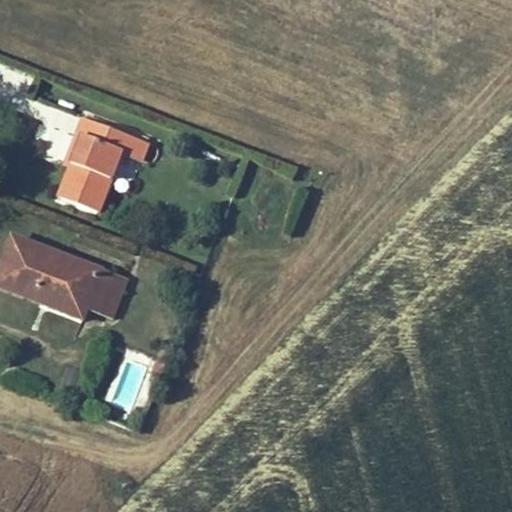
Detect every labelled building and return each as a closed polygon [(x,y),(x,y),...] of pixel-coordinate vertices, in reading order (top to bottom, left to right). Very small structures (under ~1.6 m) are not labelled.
[(42,194),(81,210),(92,183),(105,150),(124,157),(131,140),(66,115),(58,133),(66,136),(53,167),(42,194)] [(66,136),(58,133),(47,164),(53,167),(66,136)] [(91,264),(5,233),(0,246),(0,284),(33,296),(36,289),(76,302),(91,264)] [(116,273),(91,264),(76,302),(102,312),(116,273)] [(73,310),(76,302),(36,289),(33,296),(73,310)] [(154,367),(163,342),(153,338),(143,362),(154,367)] [(76,391),(82,372),(65,366),(58,385),(76,391)]
